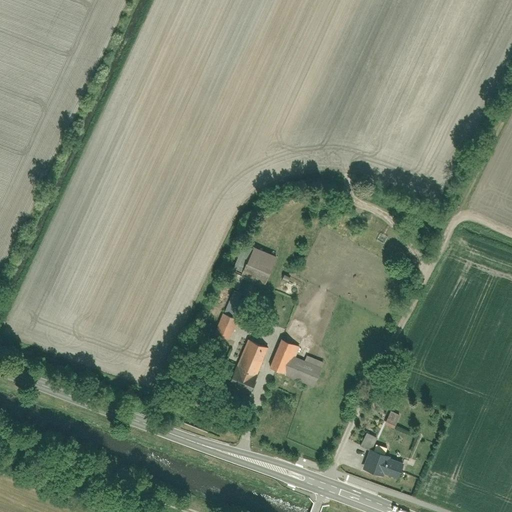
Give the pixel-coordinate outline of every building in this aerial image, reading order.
[(280,257),(258,247),(247,274),(268,283),(280,257)] [(239,318),(225,313),(217,335),(231,340),(239,318)] [(301,345),(285,338),(273,368),(288,374),(296,355),(301,345)] [(271,347),(251,339),(233,383),(253,391),(271,347)] [(310,354),(308,360),(324,366),(326,361),(310,354)] [(308,360),(296,355),(288,374),(316,386),(324,366),(308,360)] [(402,414),(393,411),(388,424),(396,428),(402,414)] [(380,436),(369,431),(364,442),(375,447),(380,436)] [(373,447),(366,468),(384,475),(385,471),(391,457),(392,454),(373,447)] [(408,463),(391,457),(385,471),(402,478),(408,463)]
